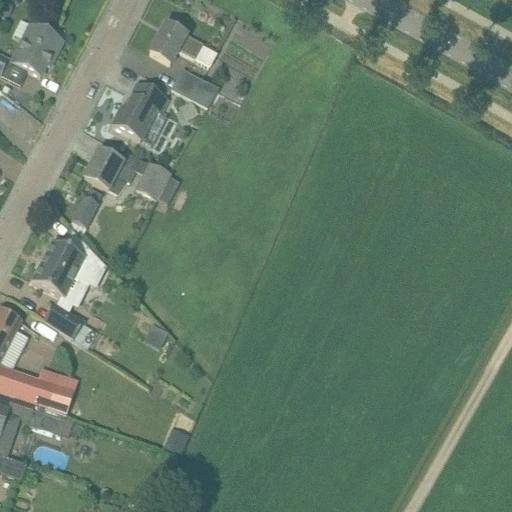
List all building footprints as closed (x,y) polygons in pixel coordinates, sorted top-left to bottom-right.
[(12,63),(11,66),(40,81),(45,70),(50,61),(54,62),(62,45),(33,30),(20,24),(13,38),(22,43),(12,63)] [(216,58),(202,51),(203,50),(165,29),(149,57),(169,68),(176,56),(194,66),(194,65),(208,72),(216,58)] [(0,78),(9,62),(0,57),(0,78)] [(206,113),(217,94),(182,74),(171,93),(206,113)] [(167,104),(137,87),(130,101),(132,102),(126,114),(121,111),(111,130),(149,150),(165,120),(160,117),(167,104)] [(98,155),(84,183),(102,192),(108,195),(118,200),(127,187),(129,189),(136,176),(121,168),(122,167),(116,164),(98,155)] [(169,181),(168,180),(150,170),(136,194),(155,205),(157,203),(169,181)] [(169,181),(157,203),(167,209),(179,187),(169,181)] [(85,232),(97,209),(83,202),(71,225),(85,232)] [(52,246),(32,286),(64,303),(74,282),(95,293),(97,294),(107,273),(72,235),(63,252),(52,246)] [(73,344),(84,327),(54,308),(43,324),(73,344)] [(0,314),(0,366),(4,358),(17,364),(29,341),(17,334),(21,325),(0,314)] [(163,350),(169,334),(154,329),(148,345),(163,350)] [(0,397),(11,402),(35,410),(47,414),(48,412),(55,390),(55,389),(74,396),(77,386),(42,373),(39,381),(38,384),(2,371),(0,370),(0,397)] [(11,402),(6,415),(21,420),(30,423),(28,429),(60,440),(66,421),(47,414),(35,410),(11,402)] [(0,459),(7,462),(21,420),(6,415),(0,412),(0,459)] [(74,427),(71,436),(79,439),(82,431),(74,427)] [(0,477),(20,484),(25,469),(0,460),(0,477)]
